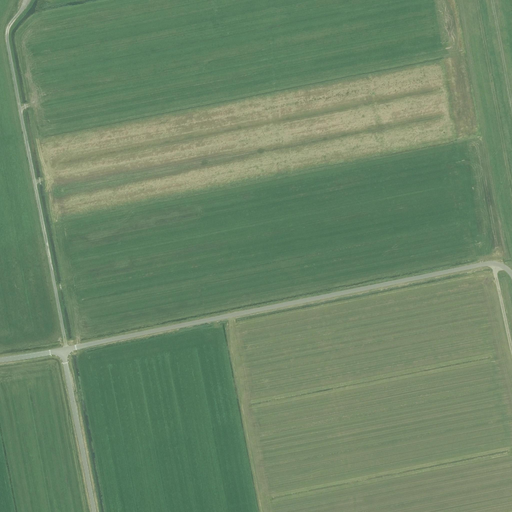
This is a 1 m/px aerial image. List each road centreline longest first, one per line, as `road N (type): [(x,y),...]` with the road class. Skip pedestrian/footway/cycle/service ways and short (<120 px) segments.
road 1 (unclassified): [(62,349),(486,263),(511,275)]
road 2 (tertiary): [(93,511),(62,349)]
